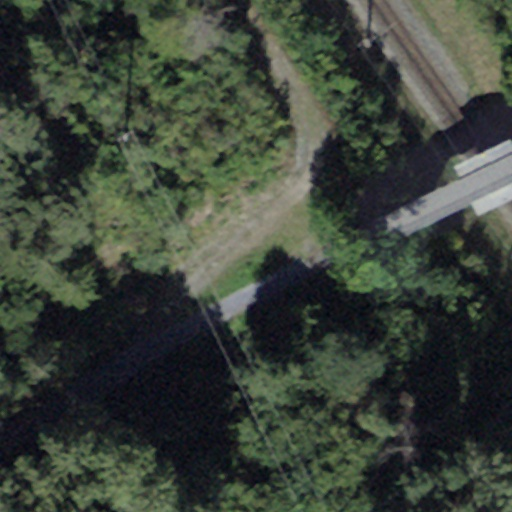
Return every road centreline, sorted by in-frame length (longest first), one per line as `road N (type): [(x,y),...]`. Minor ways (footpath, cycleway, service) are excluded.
road 1 (track): [(511,171),(131,357),(0,440)]
road 2 (track): [(226,0),(289,87),(311,148),(300,197),(178,287),(131,357)]
